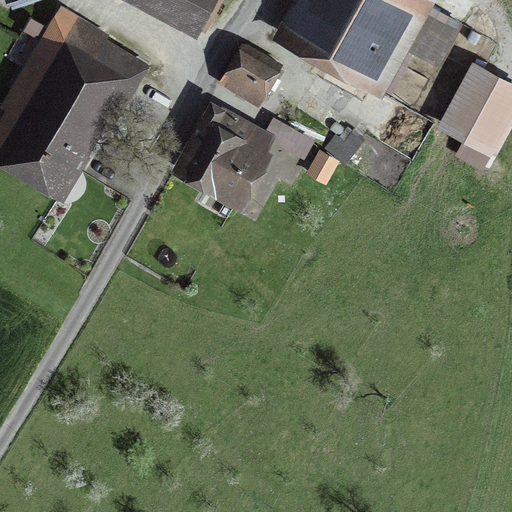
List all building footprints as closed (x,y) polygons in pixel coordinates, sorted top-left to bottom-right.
[(151,0),(200,26),(214,0),(151,0)] [(435,65),(459,23),(418,0),(315,0),(293,41),(381,89),(404,48),(435,65)] [(1,153),(57,186),(133,59),(103,41),(107,35),(61,8),(16,85),(35,96),(1,153)] [(256,102),(276,67),(245,49),(225,83),(256,102)] [(490,149),(511,108),(511,86),(484,72),(453,129),(490,149)] [(220,110),(212,106),(208,113),(213,116),(184,166),(239,197),(261,158),(256,155),(268,133),(221,108),(220,110)] [(342,161),(361,137),(353,131),(345,141),(338,135),(327,149),(342,161)] [(324,180),(336,160),(321,151),(309,172),(324,180)]
